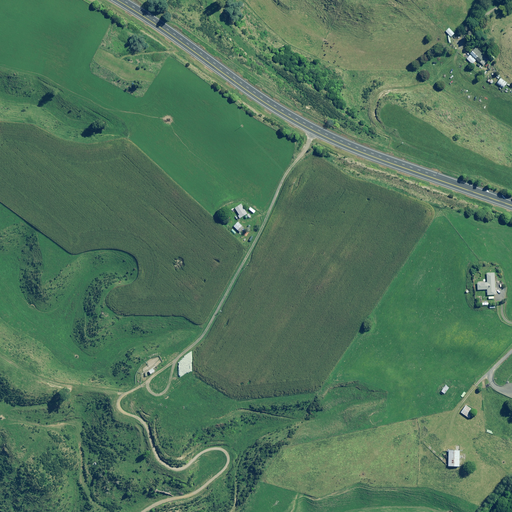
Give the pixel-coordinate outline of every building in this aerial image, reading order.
[(455,34),(449,28),(446,31),(451,37),(455,34)] [(470,55),(467,59),(473,64),(476,60),(474,58),(475,57),(480,62),(483,66),(489,60),(476,48),(471,53),(473,55),(471,56),(470,55)] [(507,83),(501,78),(497,83),(503,88),(507,83)] [(247,214),(241,204),(235,208),(239,214),(237,215),(240,219),(247,214)] [(234,226),(240,232),(242,230),(244,232),(246,230),(238,222),(234,226)] [(487,281),(478,282),(478,290),(487,290),(488,295),(496,295),(495,273),(487,273),(487,281)] [(146,367),(149,372),(151,374),(155,371),(153,369),(157,366),(154,362),(146,367)] [(456,394),(452,391),(448,395),(453,399),(456,394)] [(474,411),(466,405),(461,412),(469,418),(474,411)] [(383,419),(379,411),(370,416),(373,424),(383,419)] [(460,451),(449,450),(449,466),(460,466),(460,451)] [(393,457),(389,452),(383,457),(387,462),(393,457)]
